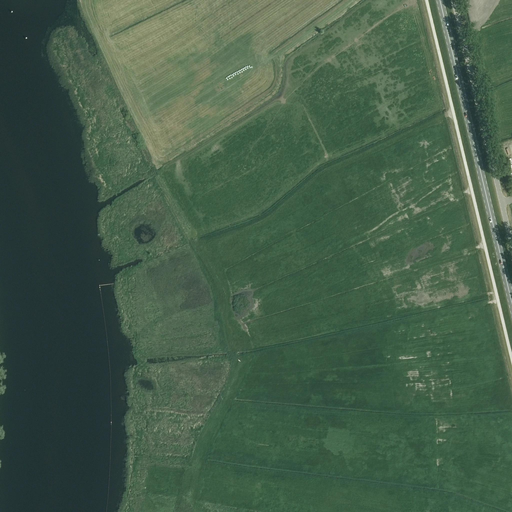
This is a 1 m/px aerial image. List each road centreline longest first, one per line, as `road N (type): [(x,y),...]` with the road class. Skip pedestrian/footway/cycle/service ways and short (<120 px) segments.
road 1 (primary): [(511,304),(439,0)]
road 2 (unclassified): [(511,246),(453,0)]
